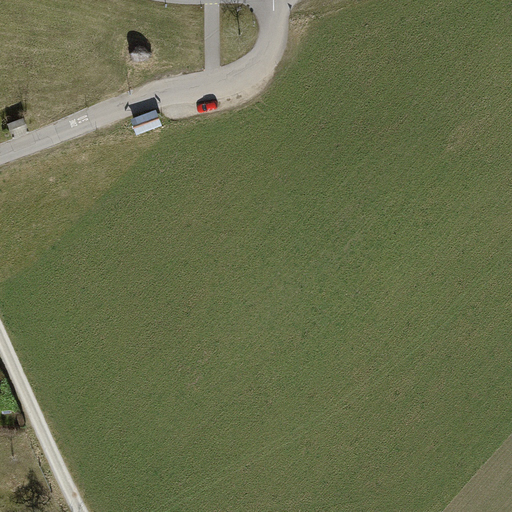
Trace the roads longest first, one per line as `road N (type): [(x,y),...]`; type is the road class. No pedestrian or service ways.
road 1 (residential): [(213,84),(134,103),(0,156)]
road 2 (track): [(0,342),(80,511)]
